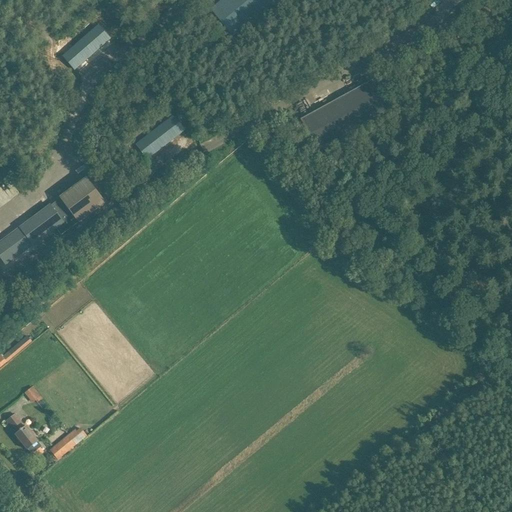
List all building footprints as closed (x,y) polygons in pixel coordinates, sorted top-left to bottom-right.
[(221,0),(210,9),(234,37),(276,0),(221,0)] [(62,56),(75,71),(111,39),(98,24),(62,56)] [(300,120),(317,151),(390,111),(373,80),(300,120)] [(135,144),(147,160),(185,131),(174,115),(135,144)] [(0,242),(0,257),(6,266),(56,229),(61,235),(105,202),(86,178),(0,242)] [(9,352),(13,357),(32,342),(27,336),(9,352)] [(23,392),(32,404),(41,398),(32,385),(23,392)] [(25,427),(15,415),(7,421),(16,434),(15,435),(27,450),(28,450),(32,454),(41,447),(37,442),(38,442),(26,426),(25,427)] [(63,441),(70,449),(83,439),(76,430),(63,441)]
